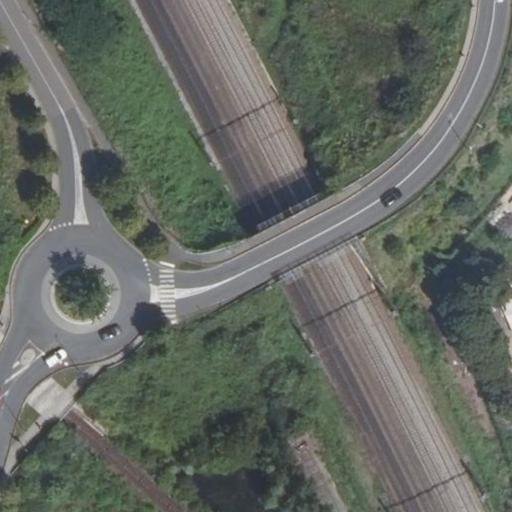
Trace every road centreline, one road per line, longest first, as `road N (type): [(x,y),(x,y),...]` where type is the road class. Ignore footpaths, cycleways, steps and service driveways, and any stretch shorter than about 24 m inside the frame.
road 1 (secondary): [(209,286),(350,218),(419,167),(478,77),(493,0)]
road 2 (unclassified): [(108,248),(77,128),(49,86)]
road 3 (unclassified): [(49,86),(66,161),(62,244)]
